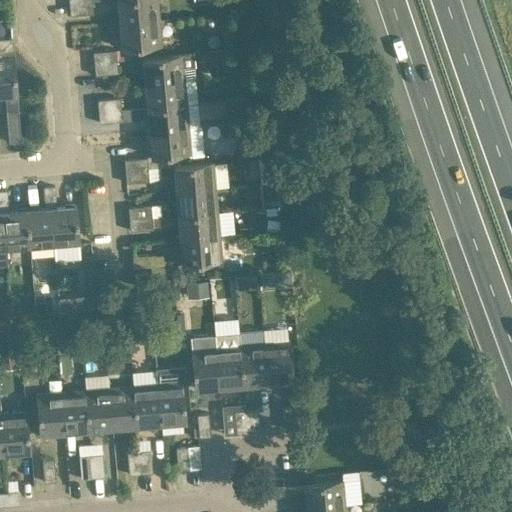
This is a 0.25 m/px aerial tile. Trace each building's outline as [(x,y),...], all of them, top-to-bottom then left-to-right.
[(93,11),(92,0),(85,0),(69,1),(70,13),(93,11)] [(118,0),(120,21),(159,18),(157,0),(118,0)] [(230,0),(220,0),(222,10),(232,9),(230,0)] [(161,43),(159,18),(120,21),(122,46),(161,43)] [(0,92),(17,91),(12,35),(0,36),(0,92)] [(116,48),(93,50),(94,61),(117,59),(116,48)] [(184,78),(183,65),(195,64),(194,52),(143,56),(145,81),(184,78)] [(118,71),(117,59),(94,61),(95,73),(118,71)] [(147,105),(186,102),(184,78),(145,81),(147,105)] [(120,95),(98,97),(99,109),(121,107),(120,95)] [(247,96),(234,97),(235,112),(236,121),(249,120),(248,96),(247,96)] [(149,129),(188,126),(186,102),(147,105),(149,129)] [(122,119),(121,107),(99,109),(100,121),(122,119)] [(21,139),(19,117),(19,109),(7,111),(9,140),(21,139)] [(237,123),(237,131),(240,135),(249,134),(248,122),(237,123)] [(151,154),(171,152),(189,151),(189,155),(203,153),(201,125),(188,126),(149,129),(151,154)] [(253,158),(251,142),(240,143),(235,149),(236,159),(253,158)] [(125,157),(126,169),(148,167),(147,155),(125,157)] [(174,164),(176,189),(216,185),(214,160),(174,164)] [(148,167),(126,169),(127,181),(149,179),(148,167)] [(44,195),(56,194),(55,184),(44,185),(44,195)] [(218,209),(216,185),(176,189),(178,213),(218,209)] [(277,189),(274,189),(263,190),(265,206),(276,205),(278,205),(277,189)] [(55,260),(56,259),(51,205),(56,205),(56,194),(44,195),(45,206),(27,207),(30,246),(54,244),(55,260)] [(9,209),(8,199),(0,199),(0,248),(7,248),(3,209),(9,209)] [(51,205),(56,259),(80,257),(76,203),(56,205),(51,205)] [(151,203),(129,205),(130,217),(152,215),(151,203)] [(7,248),(30,246),(27,207),(9,209),(3,209),(7,248)] [(220,233),(218,209),(178,213),(180,237),(220,233)] [(153,227),(152,215),(130,217),(131,229),(153,227)] [(281,220),(278,219),(268,218),(266,228),(279,230),(281,220)] [(223,258),(220,233),(180,237),(182,262),(223,258)] [(133,254),(134,266),(156,264),(155,252),(133,254)] [(155,253),(156,264),(165,263),(164,253),(155,253)] [(151,280),(166,279),(165,264),(150,265),(151,280)] [(150,281),(150,280),(149,270),(135,272),(136,282),(150,281)] [(273,271),(260,272),(261,287),(274,286),(273,271)] [(207,279),(186,281),(188,297),(209,295),(207,279)] [(51,308),(50,294),(37,295),(38,308),(51,308)] [(71,296),(59,297),(60,308),(72,307),(71,296)] [(267,339),(288,336),(286,324),(265,327),(267,339)] [(166,341),(165,330),(154,331),(155,341),(163,341),(166,341)] [(215,333),(216,345),(220,384),(244,382),(240,343),(239,331),(215,333)] [(152,341),(152,333),(140,334),(141,342),(152,341)] [(83,339),(83,342),(83,347),(102,345),(101,338),(83,339)] [(288,339),(264,341),(268,380),(293,378),(289,339),(288,339)] [(268,380),(264,341),(240,343),(244,382),(268,380)] [(80,342),(69,343),(70,350),(74,354),(81,353),(80,342)] [(0,363),(7,362),(21,361),(20,348),(20,347),(19,344),(0,345),(0,363)] [(220,384),(216,345),(191,347),(195,386),(220,384)] [(24,349),(25,363),(36,363),(35,348),(24,349)] [(157,382),(161,421),(186,418),(182,379),(157,382)] [(161,421),(157,382),(133,384),(137,423),(161,421)] [(113,425),(137,423),(133,384),(109,386),(113,425)] [(113,425),(109,386),(86,388),(89,427),(113,425)] [(86,388),(62,390),(65,429),(89,427),(86,388)] [(65,429),(62,390),(37,392),(40,431),(65,429)] [(285,427),(297,426),(295,404),(283,405),(285,427)] [(258,407),(246,408),(248,431),(260,430),(258,407)] [(236,432),(248,431),(246,408),(234,409),(236,432)] [(26,409),(1,411),(5,450),(30,448),(26,409)] [(209,411),(197,412),(199,435),(211,434),(209,411)] [(188,444),(176,445),(178,468),(190,467),(188,444)] [(151,448),(139,449),(141,471),(153,470),(151,448)] [(129,472),(141,471),(139,449),(127,450),(129,472)] [(103,452),(91,453),(93,475),(105,474),(103,452)] [(81,476),(93,475),(91,453),(79,454),(81,476)] [(54,456),(42,457),(44,480),(56,479),(54,456)] [(344,478),(304,482),(307,506),(346,503),(344,478)] [(279,494),(278,484),(266,485),(267,495),(279,494)] [(18,489),(8,490),(9,503),(19,502),(18,489)] [(0,503),(9,503),(8,490),(0,490),(0,503)] [(346,511),(346,503),(307,506),(307,511),(346,511)] [(402,504),(402,511),(416,511),(416,503),(402,504)]
